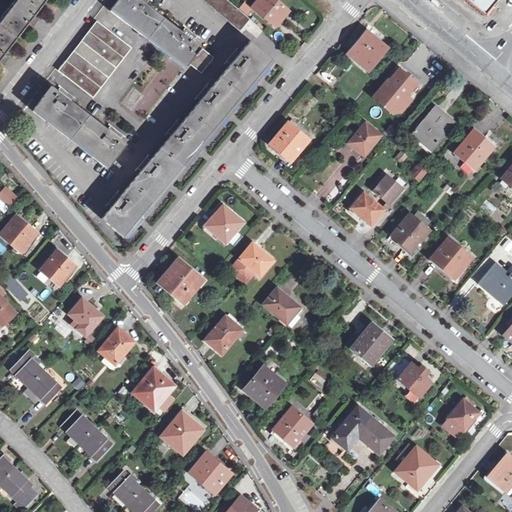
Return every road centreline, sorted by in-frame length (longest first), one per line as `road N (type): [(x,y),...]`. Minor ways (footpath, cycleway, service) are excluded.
road 1 (residential): [(229,157),(511,395)]
road 2 (residential): [(124,277),(285,511)]
road 3 (residential): [(359,0),(229,157)]
road 4 (residential): [(0,139),(124,277)]
road 5 (residential): [(229,157),(124,277)]
road 6 (residential): [(0,111),(86,0)]
road 7 (residential): [(427,511),(494,429),(511,420)]
